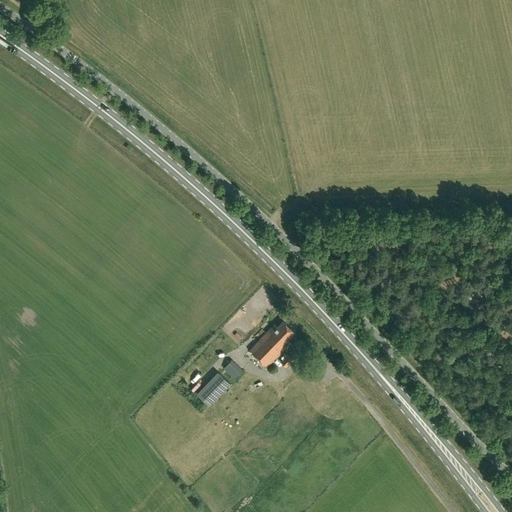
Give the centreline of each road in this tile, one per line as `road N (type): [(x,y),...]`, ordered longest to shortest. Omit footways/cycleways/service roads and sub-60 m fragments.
road 1 (unclassified): [(511,476),(277,231),(112,88),(0,6)]
road 2 (primary): [(379,374),(164,160),(0,35)]
road 3 (primary): [(502,511),(379,374)]
road 4 (primary): [(379,374),(485,511)]
